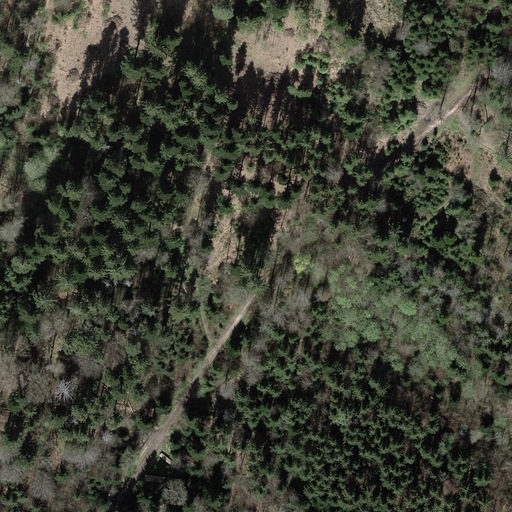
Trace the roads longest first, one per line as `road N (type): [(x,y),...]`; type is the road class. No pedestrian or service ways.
road 1 (track): [(109,511),(211,350),(255,296),(511,37)]
road 2 (track): [(211,350),(190,234),(194,118),(230,0)]
